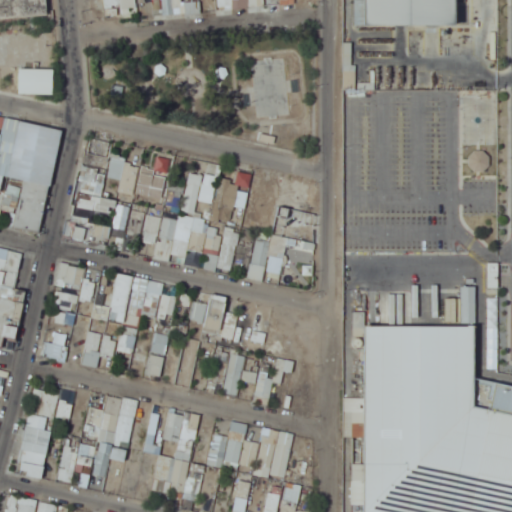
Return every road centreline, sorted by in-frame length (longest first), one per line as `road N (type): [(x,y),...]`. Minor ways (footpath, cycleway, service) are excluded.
road 1 (residential): [(327,511),(329,0)]
road 2 (secondary): [(0,447),(79,115),(68,0)]
road 3 (residential): [(0,354),(325,426)]
road 4 (residential): [(0,232),(324,303)]
road 5 (residential): [(324,165),(0,97)]
road 6 (residential): [(71,24),(329,6)]
road 7 (residential): [(0,487),(124,511)]
